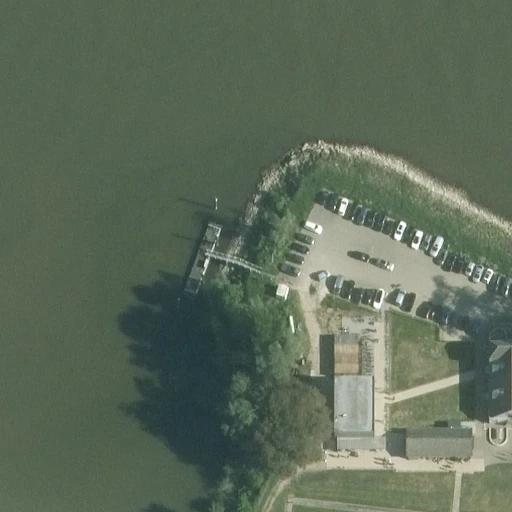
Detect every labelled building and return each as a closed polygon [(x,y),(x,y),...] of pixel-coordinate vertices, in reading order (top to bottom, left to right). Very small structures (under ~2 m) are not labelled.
[(318,208),(345,219),(351,204),(324,193),(318,208)] [(323,318),(366,328),(364,336),(376,339),(381,316),(320,302),(318,309),(325,311),(323,318)] [(511,351),(488,351),(489,424),(511,424),(511,351)] [(375,378),(335,378),(335,434),(375,434),(375,378)] [(406,433),(406,460),(471,460),(471,433),(406,433)]
